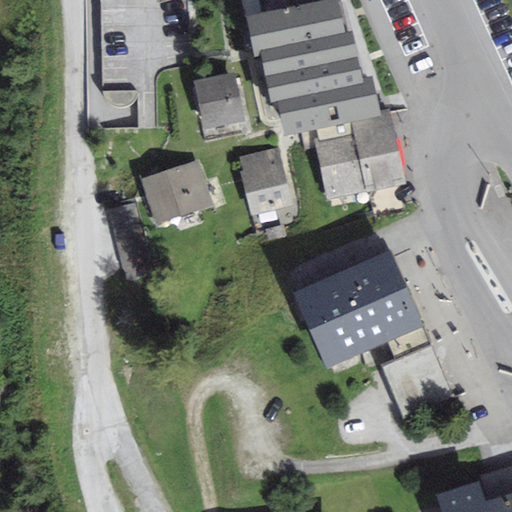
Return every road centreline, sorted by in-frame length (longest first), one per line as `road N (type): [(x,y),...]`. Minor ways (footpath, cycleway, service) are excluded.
road 1 (residential): [(111,511),(90,459),(94,402),(73,0)]
road 2 (secondary): [(399,0),(459,147)]
road 3 (secondary): [(459,147),(511,264)]
